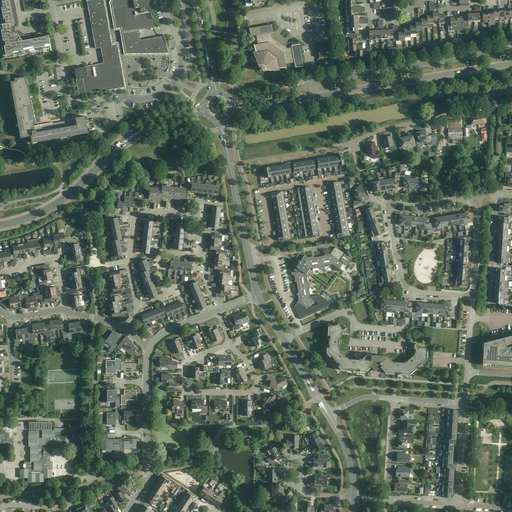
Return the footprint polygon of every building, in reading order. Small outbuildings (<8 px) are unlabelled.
[(51,50),(48,32),(23,36),(22,35),(23,34),(17,30),(17,31),(15,30),(14,25),(19,24),(14,0),(0,0),(0,49),(2,58),(2,59),(14,57),(50,50),(51,50)] [(29,0),(22,0),(25,12),(31,11),(30,6),(29,0)] [(113,0),(113,1),(111,3),(112,7),(116,29),(121,28),(126,54),(168,53),(168,54),(169,54),(168,54),(168,53),(167,47),(163,36),(140,40),(139,30),(158,26),(151,14),(146,0),(113,0)] [(88,6),(89,11),(105,8),(104,3),(88,6)] [(89,11),(90,17),(106,14),(105,8),(89,11)] [(438,12),(438,15),(439,24),(445,24),(448,24),(447,17),(445,17),(444,15),(439,15),(438,12)] [(448,17),(447,17),(448,24),(450,24),(451,26),(457,26),(456,17),(453,17),(453,15),(450,15),(450,13),(447,13),(448,17)] [(468,22),(474,22),(473,13),(468,14),(468,16),(465,16),(465,28),(468,27),(468,22)] [(90,17),(91,22),(107,19),(106,14),(90,17)] [(462,17),(456,17),(457,26),(463,26),(463,34),(466,34),(465,28),(465,16),(462,16),(462,17)] [(91,26),(93,33),(109,30),(107,19),(91,22),(91,26)] [(300,44),(292,46),(292,48),(290,49),(289,48),(287,48),(282,45),(280,47),(276,43),(277,41),(272,38),(272,35),(271,36),(270,33),(273,33),(272,25),(271,25),(272,25),(249,29),(251,36),(256,36),(257,45),(254,45),(256,52),(254,53),(253,52),(255,56),(254,57),(257,60),(256,61),(258,65),(260,69),(260,71),(262,70),(266,71),(267,71),(271,71),(275,71),(280,71),(279,71),(279,68),(286,68),(285,64),(294,63),(295,67),(303,67),(303,66),(299,44),(300,44)] [(356,36),(356,33),(358,33),(358,27),(349,28),(349,27),(346,28),(347,34),(349,34),(349,37),(356,36)] [(398,32),(395,32),(396,41),(405,41),(404,29),(404,32),(398,32)] [(93,33),(93,38),(110,35),(109,30),(93,33)] [(393,41),(396,41),(395,32),(393,32),(393,30),(387,30),(387,39),(393,38),(393,41)] [(369,40),(375,39),(375,31),(369,31),(369,33),(366,34),(367,41),(369,40)] [(95,49),(101,48),(112,46),(112,45),(110,35),(93,38),(95,49)] [(347,45),(356,45),(356,42),(359,41),(357,36),(356,36),(349,37),(349,39),(347,40),(347,45)] [(322,49),(318,50),(319,58),(318,58),(319,60),(323,59),(322,57),(327,57),(327,56),(326,50),(329,49),(328,42),(321,44),(322,49)] [(117,44),(112,45),(112,46),(101,48),(102,53),(118,50),(117,44)] [(102,53),(103,58),(119,55),(118,50),(102,53)] [(103,58),(103,63),(104,63),(120,61),(119,55),(103,58)] [(120,61),(104,63),(104,69),(121,66),(120,61)] [(125,87),(121,66),(104,69),(104,63),(103,63),(74,69),(79,96),(125,87)] [(25,77),(23,77),(14,79),(15,81),(10,82),(11,87),(13,86),(14,96),(13,96),(15,105),(16,105),(18,115),(16,115),(18,124),(19,124),(21,133),(20,133),(21,138),(22,138),(22,140),(20,143),(21,146),(24,148),(27,148),(29,145),(29,143),(31,143),(32,146),(40,144),(48,142),(56,141),(66,140),(75,138),(84,137),(88,136),(85,116),(75,118),(77,125),(37,132),(36,130),(35,130),(34,124),(35,123),(34,119),(33,119),(32,116),(31,109),(32,109),(31,100),(29,100),(29,95),(28,91),(29,90),(27,81),(26,82),(25,77)] [(480,125),(486,124),(485,113),(477,115),(478,117),(470,118),(471,125),(480,124),(480,125)] [(447,120),(447,129),(462,128),(462,120),(447,120)] [(462,129),(448,129),(448,140),(462,139),(462,129)] [(427,143),(430,143),(432,145),(435,145),(437,134),(428,136),(428,134),(426,133),(424,134),(424,131),(423,131),(422,131),(421,131),(421,132),(420,132),(417,133),(418,139),(417,139),(419,139),(420,143),(422,141),(423,142),(422,143),(424,144),(426,143),(427,146),(427,143)] [(399,138),(401,147),(406,146),(406,148),(415,146),(413,135),(407,136),(407,137),(399,138)] [(382,143),(383,145),(384,145),(385,145),(385,148),(389,147),(391,148),(391,151),(398,150),(396,142),(393,142),(392,142),(391,136),(383,138),(384,141),(383,142),(382,143)] [(367,151),(366,154),(368,155),(368,157),(373,156),(374,159),(381,158),(380,151),(376,152),(376,151),(376,152),(375,152),(375,150),(376,149),(375,143),(366,144),(367,151)] [(390,179),(391,188),(392,188),(393,189),(397,187),(396,183),(400,182),(400,176),(399,173),(395,173),(395,176),(395,178),(393,179),(392,176),(389,176),(390,179)] [(407,188),(409,188),(410,179),(409,179),(410,175),(404,174),(404,176),(400,176),(400,182),(403,182),(403,187),(407,188)] [(380,190),(378,181),(373,182),(372,179),(369,179),(370,187),(373,186),(374,192),(377,192),(377,191),(380,190)] [(341,182),(341,181),(328,184),(329,190),(342,188),(341,182)] [(360,184),(355,190),(357,192),(354,197),(362,202),(364,198),(365,196),(362,195),(363,193),(364,192),(360,184)] [(310,193),(309,187),(297,189),(298,195),(310,193)] [(329,190),(330,196),(343,194),(342,188),(329,190)] [(141,198),(138,198),(137,198),(136,208),(142,208),(143,199),(144,191),(142,191),(141,198)] [(271,193),(272,200),(284,197),(283,191),(271,193)] [(124,206),(130,207),(131,197),(132,197),(132,192),(130,192),(129,197),(125,196),(124,199),(124,206)] [(135,198),(132,197),(131,197),(130,207),(136,208),(137,198),(138,198),(138,193),(136,193),(135,198)] [(310,193),(298,195),(299,201),(311,199),(310,193)] [(344,199),(343,194),(330,196),(331,202),(344,199)] [(285,203),(284,197),(272,200),(273,205),(285,203)] [(311,199),(299,201),(300,207),(312,205),(311,199)] [(331,202),(332,207),(345,205),(344,199),(331,202)] [(274,211),(286,209),(285,203),(273,205),(274,211)] [(500,208),(500,212),(504,212),(504,216),(511,216),(511,212),(510,212),(510,207),(511,207),(511,204),(511,203),(505,204),(505,206),(501,206),(501,208),(500,208)] [(312,205),(300,207),(301,213),(313,211),(312,205)] [(346,211),(345,205),(332,207),(333,213),(346,211)] [(360,208),(362,214),(363,216),(373,212),(372,206),(367,208),(366,206),(360,208)] [(287,215),(286,209),(274,211),(275,217),(287,215)] [(313,211),(301,213),(302,219),(314,217),(313,211)] [(333,213),(334,219),(347,217),(346,211),(333,213)] [(373,212),(363,216),(363,217),(364,219),(367,218),(368,221),(376,218),(375,217),(374,212),(373,212)] [(467,213),(463,214),(464,225),(465,225),(466,225),(467,224),(467,223),(470,222),(470,221),(471,221),(472,221),(472,216),(469,216),(468,213),(467,214),(467,213)] [(275,217),(276,223),(288,221),(287,215),(275,217)] [(399,225),(405,226),(406,216),(402,215),(402,216),(400,216),(399,219),(396,219),(397,224),(399,224),(399,225)] [(314,217),(302,219),(303,225),(315,222),(314,217)] [(348,223),(347,217),(334,219),(335,225),(348,223)] [(378,223),(377,217),(375,217),(376,218),(368,221),(370,226),(378,223)] [(424,219),(423,218),(421,231),(424,231),(425,230),(427,230),(432,230),(432,224),(428,224),(428,219),(424,218),(424,219)] [(432,224),(432,230),(436,230),(436,228),(442,227),(440,218),(439,218),(438,218),(434,219),(435,224),(432,224)] [(289,227),(288,221),(276,223),(277,229),(289,227)] [(315,222),(303,225),(304,231),(316,228),(315,222)] [(379,222),(378,223),(370,226),(372,231),(380,228),(379,222)] [(335,225),(336,231),(349,229),(348,223),(335,225)] [(277,229),(278,235),(290,233),(289,227),(277,229)] [(316,228),(304,231),(305,237),(318,235),(316,228)] [(381,234),(380,228),(372,231),(371,232),(373,237),(371,238),(372,241),(379,239),(377,236),(381,234)] [(350,235),(349,229),(336,231),(337,237),(350,235)] [(64,233),(59,234),(60,242),(66,241),(68,243),(72,238),(69,236),(65,237),(64,233)] [(291,239),(290,233),(278,235),(279,241),(291,239)] [(467,246),(469,240),(468,240),(468,237),(457,238),(457,245),(467,246)] [(71,245),(72,250),(80,249),(79,243),(78,244),(77,239),(74,240),(72,238),(68,243),(71,245)] [(376,244),(377,249),(385,248),(386,242),(380,243),(379,239),(372,241),(373,244),(376,244)] [(34,253),(35,255),(38,254),(37,252),(36,253),(33,240),(28,241),(29,243),(30,252),(33,251),(34,253)] [(321,295),(310,297),(309,295),(311,295),(308,277),(306,277),(306,274),(309,269),(312,268),(312,270),(330,267),(330,265),(333,265),(338,269),(343,263),(347,266),(353,259),(345,253),(345,254),(335,247),(330,254),(326,254),(326,256),(313,258),(313,257),(308,257),(305,255),(300,261),(299,261),(297,262),(298,263),(298,264),(291,274),(295,277),(295,281),(297,281),(299,294),(298,294),(299,301),(295,307),(300,319),(331,305),(330,303),(321,296),(321,295)] [(68,257),(73,256),(81,254),(80,249),(72,250),(72,253),(68,254),(68,255),(66,255),(67,258),(69,258),(68,257)] [(140,268),(152,263),(151,260),(149,261),(148,263),(146,259),(138,263),(140,268)] [(152,263),(140,268),(142,273),(150,270),(150,269),(149,266),(150,266),(151,267),(153,266),(152,263)] [(38,277),(52,274),(52,273),(53,272),(53,271),(52,270),(51,269),(43,270),(43,265),(36,267),(37,272),(38,277)] [(71,273),(72,279),(80,277),(80,274),(81,273),(80,268),(73,270),(74,273),(71,273)] [(142,273),(140,273),(142,279),(150,275),(148,272),(149,272),(150,273),(153,272),(152,269),(150,269),(150,270),(142,273)] [(52,274),(38,277),(39,282),(40,285),(46,284),(45,281),(53,279),(52,274)] [(151,279),(150,275),(142,279),(144,284),(156,279),(155,276),(152,277),(152,279),(151,279)] [(390,283),(390,276),(379,278),(378,278),(380,287),(369,292),(370,295),(384,288),(382,286),(382,283),(386,283),(390,283)] [(146,289),(154,285),(152,282),(153,282),(154,283),(157,282),(156,279),(144,284),(146,289)] [(464,282),(465,280),(457,279),(454,279),(453,282),(455,282),(455,285),(454,286),(455,288),(458,288),(460,287),(465,287),(464,282)] [(80,291),(80,288),(82,288),(81,282),(73,284),(73,287),(70,287),(71,293),(80,291)] [(191,290),(200,286),(199,284),(198,285),(197,282),(185,286),(186,289),(190,287),(191,290)] [(45,294),(57,292),(56,292),(55,287),(56,287),(48,288),(47,285),(41,287),(41,290),(44,289),(45,289),(46,294),(45,294)] [(148,294),(160,289),(159,286),(156,287),(156,289),(155,289),(154,285),(146,289),(148,294)] [(188,294),(189,296),(201,292),(199,289),(201,288),(200,286),(191,290),(192,293),(188,294)] [(160,289),(148,294),(150,299),(158,296),(156,292),(157,292),(158,293),(161,292),(160,289)] [(215,293),(216,294),(216,298),(224,298),(224,294),(231,295),(231,290),(221,289),(221,291),(216,291),(215,293)] [(38,292),(35,293),(33,293),(34,297),(31,297),(33,308),(37,307),(38,307),(36,299),(39,299),(38,292)] [(57,292),(45,294),(46,294),(47,299),(46,299),(43,300),(44,303),(50,302),(50,299),(57,297),(56,292),(57,292)] [(195,300),(204,296),(203,294),(202,295),(201,292),(189,296),(190,299),(194,297),(195,300)] [(23,299),(22,295),(22,293),(19,293),(19,296),(19,297),(14,298),(14,297),(15,304),(16,308),(21,307),(21,308),(20,300),(23,299)] [(71,297),(72,302),(81,301),(80,295),(76,296),(75,293),(69,294),(70,297),(71,297)] [(27,294),(22,295),(23,299),(23,302),(26,301),(28,309),(28,308),(32,308),(33,308),(31,297),(28,298),(27,294)] [(193,307),(197,305),(205,302),(203,299),(205,298),(204,296),(195,300),(196,303),(192,304),(193,307)] [(16,308),(15,304),(14,297),(14,298),(9,299),(9,298),(9,299),(8,299),(7,298),(2,305),(5,307),(8,302),(10,302),(11,309),(16,308)] [(386,312),(387,301),(383,300),(382,300),(381,303),(378,303),(379,308),(381,308),(381,309),(384,310),(384,312),(386,312)] [(82,306),(81,301),(72,302),(73,308),(77,307),(77,310),(80,310),(80,312),(84,311),(83,309),(83,306),(82,306)] [(179,313),(180,313),(183,311),(185,316),(187,315),(185,310),(184,310),(181,301),(175,304),(179,313)] [(197,305),(198,308),(194,309),(196,313),(200,312),(199,310),(207,307),(205,304),(207,303),(206,301),(205,302),(197,305)] [(409,314),(412,315),(413,308),(410,308),(410,303),(406,302),(406,303),(404,302),(403,312),(404,312),(404,314),(406,315),(407,314),(409,314)] [(422,313),(422,304),(421,304),(421,303),(417,303),(416,309),(413,308),(412,315),(416,315),(416,316),(422,316),(422,313)] [(179,313),(175,304),(169,306),(173,315),(174,315),(178,313),(179,318),(182,317),(180,313),(179,313)] [(445,315),(450,315),(450,317),(453,317),(454,311),(451,311),(451,306),(449,306),(449,305),(445,305),(445,315)] [(163,317),(167,316),(164,308),(163,306),(157,308),(161,318),(160,318),(162,323),(165,322),(163,317)] [(176,319),(174,315),(173,315),(169,306),(164,308),(167,316),(168,317),(172,316),(174,320),(176,319)] [(161,318),(157,308),(152,310),(156,320),(155,320),(157,325),(159,324),(157,319),(160,318),(161,318)] [(152,322),(155,320),(156,320),(152,310),(146,312),(150,322),(149,323),(151,327),(153,326),(152,322)] [(146,324),(149,323),(150,322),(146,312),(141,314),(144,324),(143,324),(146,330),(148,329),(146,324)] [(248,321),(248,322),(246,317),(247,317),(245,312),(233,317),(235,323),(232,325),(234,330),(240,328),(239,325),(248,321)] [(64,331),(64,328),(62,320),(56,321),(58,330),(61,329),(62,331),(64,331)] [(54,330),(58,330),(56,321),(50,322),(51,330),(48,330),(51,343),(55,342),(54,333),(55,333),(54,330)] [(86,334),(85,328),(81,328),(80,322),(75,323),(76,332),(79,332),(80,335),(86,334)] [(45,323),(38,324),(40,333),(43,332),(44,335),(46,335),(48,347),(52,347),(51,343),(48,330),(46,331),(45,323)] [(67,332),(68,339),(69,340),(72,339),(71,333),(76,332),(75,323),(68,324),(70,332),(67,332)] [(414,345),(414,349),(415,349),(415,352),(413,356),(407,361),(403,363),(394,362),(390,360),(386,356),(367,355),(362,358),(358,360),(349,359),(345,357),(340,351),(338,347),(339,338),(341,334),(343,332),(344,333),(346,331),(347,331),(347,330),(347,329),(347,328),(346,328),(345,328),(344,328),(343,329),(337,323),(335,325),(330,325),(328,323),(330,325),(328,327),(327,338),(328,338),(328,345),(327,345),(326,351),(327,351),(328,354),(327,354),(332,359),(333,358),(337,363),(336,364),(340,369),(341,368),(343,369),(343,371),(350,371),(350,370),(356,370),(356,371),(363,372),(363,371),(365,370),(366,371),(371,366),(375,372),(380,367),(385,372),(386,371),(388,372),(388,373),(394,374),(394,373),(401,373),(401,374),(407,375),(407,374),(410,373),(410,374),(415,369),(414,368),(419,364),(420,365),(425,361),(424,360),(425,358),(426,358),(427,351),(426,351),(426,348),(421,348),(417,347),(417,345),(417,344),(416,344),(415,344),(414,344),(414,345)] [(40,333),(38,324),(32,325),(33,333),(31,333),(31,337),(32,341),(35,340),(35,337),(36,337),(37,336),(36,333),(40,333)] [(27,328),(21,329),(23,339),(26,338),(26,339),(27,340),(28,340),(29,345),(33,344),(32,341),(31,337),(29,337),(27,328)] [(221,339),(217,329),(213,330),(212,328),(205,330),(207,335),(209,334),(213,342),(221,339)] [(17,337),(14,338),(15,344),(20,343),(20,339),(23,339),(21,329),(15,330),(17,337)] [(116,336),(117,336),(111,331),(112,332),(105,341),(104,340),(103,340),(111,346),(108,350),(111,353),(117,345),(115,343),(119,338),(116,336)] [(259,335),(258,332),(251,334),(253,338),(247,340),(250,347),(253,346),(253,347),(259,345),(257,340),(259,340),(257,336),(259,335)] [(194,350),(201,347),(197,335),(186,340),(188,345),(191,344),(194,350)] [(511,335),(485,343),(485,350),(488,350),(487,352),(485,352),(484,363),(511,365),(511,335)] [(182,351),(180,345),(183,344),(180,338),(176,339),(176,341),(171,343),(175,354),(182,351)] [(122,348),(132,356),(133,357),(136,353),(135,352),(135,351),(136,351),(136,350),(137,348),(133,345),(133,344),(128,340),(126,342),(123,340),(117,348),(120,350),(122,348)] [(268,363),(270,363),(267,354),(259,357),(261,356),(262,360),(257,362),(260,369),(264,368),(264,370),(263,370),(270,367),(268,363)] [(219,357),(219,366),(231,366),(231,357),(219,357)] [(121,368),(121,362),(121,359),(115,358),(115,361),(104,361),(107,361),(107,373),(104,373),(104,374),(117,374),(117,368),(120,368),(121,368)] [(177,368),(177,362),(172,362),(172,359),(160,359),(160,362),(160,367),(169,367),(169,368),(177,368)] [(121,368),(120,368),(120,371),(124,371),(124,373),(125,373),(125,372),(127,372),(127,373),(136,373),(136,363),(124,363),(124,362),(121,362),(121,368)] [(201,365),(201,368),(199,368),(192,368),(192,379),(199,379),(199,371),(201,371),(201,372),(206,372),(206,365),(201,365)] [(245,375),(246,375),(241,367),(235,371),(237,373),(235,375),(240,383),(248,379),(245,375)] [(217,374),(217,380),(214,380),(214,383),(215,384),(217,384),(217,385),(224,385),(224,377),(230,377),(230,370),(221,369),(221,374),(217,374)] [(177,387),(177,382),(173,382),(173,375),(162,375),(162,382),(169,382),(169,387),(177,387)] [(283,376),(276,380),(275,380),(275,378),(268,376),(266,381),(271,382),(269,387),(277,389),(287,384),(283,376)] [(108,403),(108,402),(115,402),(115,407),(119,407),(119,397),(116,397),(116,391),(113,391),(113,390),(106,390),(107,390),(107,395),(104,395),(104,403),(108,403)] [(121,395),(121,405),(126,405),(126,400),(137,400),(137,390),(124,390),(124,395),(121,395)] [(275,402),(273,401),(276,397),(271,393),(269,396),(266,394),(263,398),(263,399),(259,404),(265,408),(268,405),(271,408),(275,402)] [(183,414),(183,409),(184,409),(184,403),(179,403),(179,401),(173,401),(173,406),(172,406),(172,412),(177,412),(177,414),(183,414)] [(208,414),(208,406),(203,406),(203,401),(198,401),(192,401),(192,409),(202,409),(202,411),(201,411),(201,414),(208,414)] [(229,412),(229,407),(226,407),(226,401),(221,401),(214,401),(214,409),(224,409),(224,412),(229,412)] [(256,406),(252,406),(252,401),(242,401),(242,412),(241,412),(241,415),(242,415),(242,416),(252,416),(252,412),(258,412),(256,406)] [(400,417),(401,419),(408,419),(409,414),(413,415),(414,408),(407,407),(407,410),(400,410),(400,417)] [(119,419),(119,409),(116,409),(116,412),(107,412),(107,425),(116,425),(116,419),(119,419)] [(124,421),(136,421),(136,411),(120,411),(120,420),(124,420),(124,421)] [(29,422),(29,431),(28,431),(29,431),(29,439),(28,439),(29,439),(29,446),(28,446),(28,447),(30,447),(30,454),(31,454),(31,462),(24,462),(24,470),(20,470),(20,469),(20,478),(28,478),(28,482),(36,482),(43,482),(44,482),(44,478),(51,478),(51,469),(51,470),(50,470),(50,456),(52,456),(52,448),(54,448),(62,448),(62,449),(62,444),(69,444),(69,445),(70,445),(70,444),(77,444),(77,445),(78,445),(78,433),(78,425),(69,425),(69,428),(54,428),(54,430),(51,430),(51,422),(29,422)] [(401,427),(401,428),(399,427),(398,433),(403,434),(403,433),(411,434),(411,432),(412,432),(412,431),(413,431),(413,429),(412,428),(411,428),(411,426),(411,423),(403,422),(403,423),(403,426),(402,426),(401,426),(401,427)] [(0,454),(3,454),(3,447),(8,447),(8,443),(11,443),(11,438),(8,438),(8,433),(5,433),(5,431),(4,431),(3,430),(2,430),(1,430),(0,429),(0,454)] [(308,437),(313,446),(310,448),(313,453),(324,447),(321,442),(320,443),(315,433),(308,437)] [(298,448),(298,443),(297,443),(297,441),(298,441),(298,436),(290,436),(291,440),(286,440),(286,448),(291,448),(298,448)] [(405,436),(405,439),(398,439),(398,446),(399,448),(406,448),(407,443),(411,443),(411,437),(405,436)] [(112,457),(113,458),(120,458),(120,452),(120,442),(115,442),(115,441),(113,441),(113,440),(112,439),(109,439),(108,440),(108,441),(102,441),(102,442),(101,443),(101,445),(102,446),(102,451),(114,451),(114,454),(113,454),(112,455),(112,457)] [(120,442),(120,452),(124,452),(124,449),(136,449),(136,439),(124,439),(124,442),(120,442)] [(277,451),(275,447),(267,451),(271,457),(267,459),(269,464),(275,464),(275,461),(274,461),(273,460),(279,456),(277,451)] [(397,453),(397,461),(409,462),(409,454),(397,453)] [(328,461),(328,455),(320,454),(320,459),(314,458),(313,463),(315,463),(314,467),(326,468),(326,461),(328,461)] [(396,474),(396,477),(409,477),(409,473),(410,473),(411,472),(412,471),(412,470),(411,469),(410,468),(407,468),(407,467),(400,466),(400,470),(396,470),(396,474)] [(268,469),(268,473),(264,473),(264,477),(268,477),(268,482),(277,481),(277,469),(268,469)] [(159,481),(166,486),(170,481),(162,476),(159,481)] [(326,487),(327,478),(315,477),(315,480),(312,480),(312,479),(311,479),(311,487),(318,487),(318,486),(326,487)] [(399,479),(398,483),(395,483),(395,491),(406,492),(407,484),(411,485),(411,480),(399,479)] [(159,481),(156,486),(163,491),(166,486),(159,481)] [(125,490),(121,487),(119,486),(117,489),(119,493),(116,495),(120,503),(126,500),(123,494),(125,490)] [(163,491),(156,486),(153,490),(160,495),(163,491)] [(204,497),(209,490),(204,486),(199,494),(204,497)] [(280,498),(283,500),(280,504),(284,506),(286,503),(287,503),(293,494),(286,489),(285,491),(280,487),(275,494),(280,497),(280,498)] [(153,490),(149,495),(157,500),(160,495),(153,490)] [(209,490),(204,497),(209,500),(214,493),(209,490)] [(187,492),(184,497),(192,502),(195,497),(187,492)] [(214,493),(209,500),(214,503),(219,496),(214,493)] [(219,496),(214,503),(219,507),(224,499),(221,497),(222,495),(220,494),(219,496)] [(157,500),(149,495),(146,500),(154,505),(157,500)] [(107,510),(106,511),(117,511),(116,509),(119,507),(114,499),(115,499),(113,496),(107,499),(111,505),(106,508),(107,510)] [(188,507),(192,502),(184,497),(181,502),(188,507)] [(181,502),(178,507),(185,511),(188,507),(181,502)] [(313,511),(314,509),(311,509),(311,502),(303,502),(303,506),(304,506),(303,511),(313,511)]
